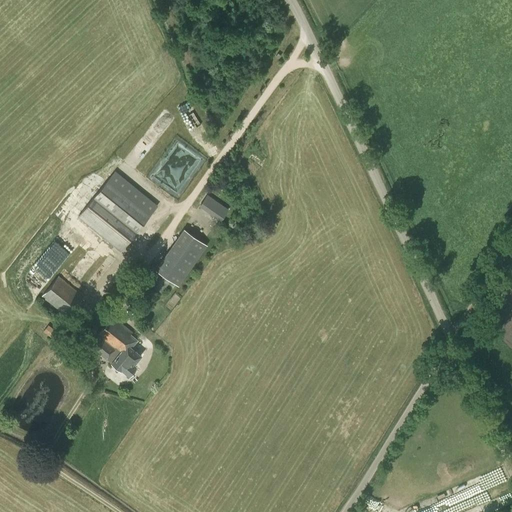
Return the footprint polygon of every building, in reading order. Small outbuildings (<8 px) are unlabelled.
[(158,205),(114,171),(78,217),(120,251),(150,215),(158,205)] [(207,196),(200,205),(221,219),(227,210),(207,196)] [(147,282),(162,292),(170,281),(178,286),(207,245),(183,228),(166,252),(168,253),(147,282)] [(83,296),(58,276),(41,296),(67,317),(83,296)] [(120,369),(128,376),(136,366),(134,365),(141,355),(131,347),(137,340),(130,334),(132,332),(112,316),(89,345),(106,359),(111,363),(110,363),(119,370),(120,369)] [(43,331),(50,337),(55,331),(48,325),(43,331)]
